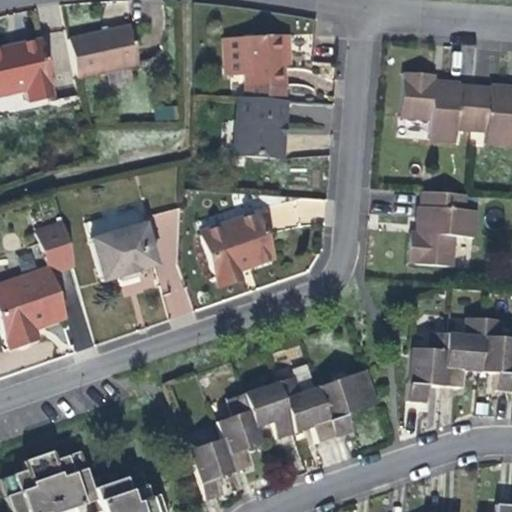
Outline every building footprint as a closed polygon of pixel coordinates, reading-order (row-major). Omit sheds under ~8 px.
[(100,31),(66,39),(75,77),(137,63),(129,25),(100,31)] [(247,35),(243,85),(284,88),(286,63),(288,38),(247,35)] [(26,104),(51,99),(40,38),(15,42),(17,54),(0,56),(0,96),(24,92),(26,104)] [(0,45),(0,56),(17,54),(15,42),(5,44),(0,45)] [(394,114),(425,118),(429,80),(430,73),(399,69),(394,114)] [(454,82),(429,80),(425,118),(423,137),(449,140),(451,128),(481,132),(486,88),(463,86),(454,85),(454,82)] [(486,85),(486,88),(481,132),(480,142),(507,145),(509,125),(511,125),(511,80),(511,81),(510,87),(502,87),(486,85)] [(243,85),(242,99),(283,102),(284,88),(243,85)] [(242,99),(235,98),(231,157),(281,161),(284,130),(286,102),(283,102),(242,99)] [(408,263),(436,265),(453,266),(455,237),(473,238),(475,216),(464,216),(465,196),(418,193),(417,211),(415,235),(410,234),(408,263)] [(252,214),(197,232),(213,279),(239,271),(237,266),(247,263),(266,256),(252,214)] [(86,240),(98,281),(126,273),(152,266),(140,225),(86,240)] [(35,233),(46,271),(47,276),(73,269),(60,226),(35,233)] [(60,322),(47,276),(46,271),(0,283),(0,340),(3,350),(33,342),(30,331),(29,327),(39,324),(40,328),(60,322)] [(239,271),(213,279),(217,288),(242,280),(239,271)] [(461,335),(497,338),(498,320),(463,317),(461,335)] [(426,332),(424,348),(435,349),(445,350),(447,333),(426,332)] [(502,373),(505,338),(497,338),(461,335),(447,333),(445,350),(444,369),(460,370),(468,371),(486,372),(493,373),(502,373)] [(511,374),(511,338),(505,338),(502,373),(511,374)] [(432,385),(435,349),(424,348),(408,346),(403,400),(421,401),(422,384),(432,385)] [(444,369),(445,350),(435,349),(432,385),(439,385),(459,387),(460,370),(444,369)] [(363,370),(338,379),(349,412),(374,404),(363,370)] [(511,390),(511,374),(502,373),(493,373),(492,389),(511,390)] [(286,397),(297,393),(292,377),(249,392),(260,424),(269,421),(275,438),(283,435),(298,430),(286,397)] [(346,413),(349,412),(338,379),(319,385),(330,419),(341,415),(346,413)] [(330,419),(319,385),(297,393),(286,397),(298,430),(308,426),(330,419)] [(260,424),(249,392),(225,400),(231,416),(246,411),(252,427),(260,424)] [(246,411),(231,416),(213,422),(219,439),(225,455),(240,450),(248,447),(258,444),(252,427),(246,411)] [(330,419),(308,426),(314,444),(324,440),(347,432),(341,415),(330,419)] [(219,439),(209,442),(221,476),(227,474),(246,467),(240,450),(225,455),(219,439)] [(218,477),(221,476),(209,442),(185,450),(197,484),(214,478),(218,477)] [(63,511),(96,501),(92,489),(85,469),(73,473),(67,455),(54,459),(51,452),(22,462),(25,470),(0,478),(0,485),(8,511),(63,511)] [(92,489),(96,501),(99,511),(161,511),(156,496),(148,499),(139,473),(92,489)] [(214,478),(197,484),(202,499),(219,493),(214,478)]
